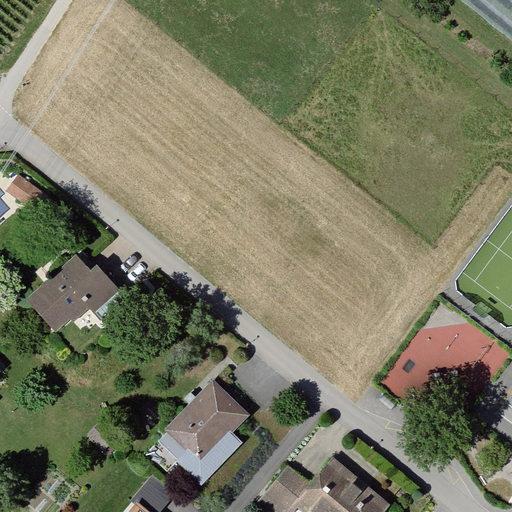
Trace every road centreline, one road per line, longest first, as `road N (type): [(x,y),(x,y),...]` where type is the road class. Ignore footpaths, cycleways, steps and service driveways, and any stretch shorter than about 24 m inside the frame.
road 1 (residential): [(0,123),(468,511)]
road 2 (track): [(0,104),(66,0)]
